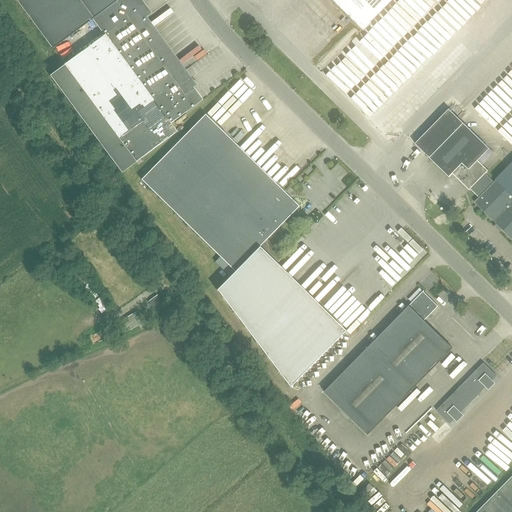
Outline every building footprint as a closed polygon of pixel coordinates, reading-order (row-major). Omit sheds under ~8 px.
[(15,0),(31,21),(47,43),(51,47),(91,18),(102,33),(103,35),(136,11),(132,5),(138,0),(15,0)] [(332,0),(353,20),(362,29),(390,1),(390,0),(332,0)] [(62,63),(48,73),(71,105),(120,170),(134,160),(152,146),(175,128),(169,120),(191,103),(200,96),(193,87),(183,73),(178,76),(171,68),(168,69),(151,46),(133,23),(141,17),(136,11),(103,35),(102,33),(62,63)] [(450,109),(415,144),(429,157),(435,163),(449,177),(453,173),(469,190),(470,189),(479,197),(494,182),(485,174),(488,170),(482,164),(478,160),(490,148),(463,122),(450,109)] [(259,247),(298,206),(205,114),(141,179),(234,271),(216,289),(289,387),(344,331),(275,263),(259,247)] [(479,197),(474,202),(497,224),(494,226),(500,231),(502,229),(511,239),(511,163),(494,182),(479,197)] [(425,320),(439,306),(434,302),(428,295),(424,291),(324,392),(368,435),(453,349),(425,320)] [(155,312),(161,319),(170,312),(157,295),(148,302),(155,312)] [(118,335),(148,324),(144,318),(142,314),(141,315),(138,310),(130,314),(131,316),(114,326),(118,335)] [(455,420),(456,419),(455,418),(460,413),(461,414),(462,413),(461,412),(486,387),(486,388),(487,387),(486,386),(492,381),(492,382),(493,381),(492,380),(497,376),(483,363),(436,410),(450,424),(454,419),(455,420)] [(511,511),(511,466),(466,511),(511,511)]
